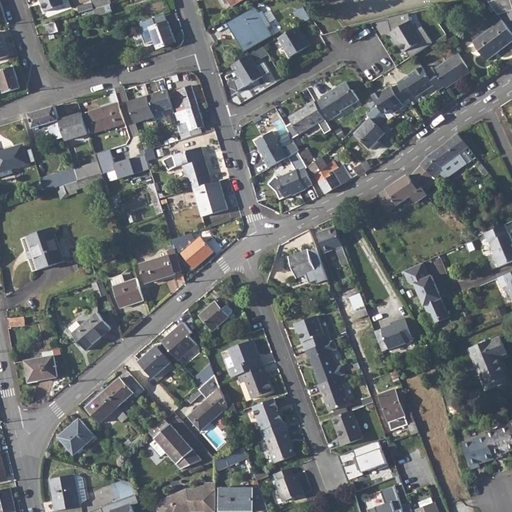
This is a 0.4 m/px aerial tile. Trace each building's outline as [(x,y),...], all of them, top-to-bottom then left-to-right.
[(40,0),(46,12),(65,4),(63,0),(40,0)] [(109,0),(95,0),(92,1),(93,3),(95,10),(110,5),(109,0)] [(511,0),(496,0),(489,3),(498,15),(511,10),(511,0)] [(93,3),(79,7),(81,14),(95,10),(93,3)] [(110,5),(95,10),(97,18),(113,12),(110,5)] [(293,13),(300,25),(310,19),(303,7),(293,13)] [(254,8),(228,23),(245,51),(271,36),(254,8)] [(439,10),(433,15),(439,23),(445,19),(439,10)] [(511,41),(511,34),(502,20),(473,43),(487,61),(511,41)] [(168,21),(150,28),(158,49),(176,43),(168,21)] [(410,21),(390,33),(394,41),(396,40),(404,53),(422,41),(410,21)] [(56,22),(46,25),(48,35),(59,32),(56,22)] [(297,27),(278,38),(290,58),(311,45),(306,38),(305,39),(297,27)] [(3,32),(0,33),(0,58),(10,55),(3,32)] [(263,46),(256,51),(261,58),(267,54),(263,46)] [(438,67),(430,80),(434,87),(437,91),(445,86),(447,88),(471,72),(459,53),(438,67)] [(250,54),(231,66),(236,74),(237,73),(246,87),(263,77),(250,54)] [(14,67),(0,72),(0,80),(4,94),(21,88),(14,67)] [(432,68),(425,72),(430,80),(438,67),(434,70),(432,68)] [(381,91),(372,96),(375,102),(376,104),(378,105),(384,114),(392,108),(395,113),(403,107),(402,105),(415,96),(417,98),(434,87),(430,80),(425,72),(423,68),(409,77),(410,79),(405,82),(403,81),(397,84),(398,86),(392,90),(391,88),(383,93),(381,91)] [(329,93),(321,97),(333,118),(341,114),(340,112),(359,100),(353,90),(352,91),(346,82),(337,87),(338,89),(330,94),(329,93)] [(172,93),(178,113),(198,107),(192,86),(172,93)] [(167,90),(148,96),(153,113),(172,107),(167,90)] [(147,97),(136,100),(141,115),(152,112),(147,97)] [(326,120),(315,102),(307,106),(308,108),(301,112),(300,112),(289,118),(299,136),(326,120)] [(119,103),(90,112),(96,132),(126,123),(119,103)] [(384,114),(378,105),(368,115),(371,118),(356,134),(371,149),(386,133),(379,126),(387,118),(384,114)] [(55,107),(42,111),(46,125),(59,121),(55,107)] [(198,107),(178,113),(175,114),(177,123),(183,140),(201,134),(200,129),(205,127),(198,107)] [(42,111),(29,114),(30,117),(34,129),(46,125),(42,111)] [(82,113),(59,121),(66,142),(89,134),(82,113)] [(264,162),(268,169),(287,157),(271,132),(254,143),(260,153),(261,152),(266,160),(264,162)] [(458,134),(445,144),(455,158),(462,169),(468,164),(461,154),(469,148),(458,134)] [(445,144),(429,155),(441,168),(455,158),(445,144)] [(0,152),(0,174),(1,178),(14,173),(12,169),(28,164),(23,145),(0,152)] [(183,166),(190,190),(194,189),(212,184),(205,163),(204,163),(203,157),(204,157),(201,148),(173,157),(176,168),(183,166)] [(153,149),(145,152),(148,162),(156,160),(153,149)] [(113,164),(109,150),(96,153),(99,162),(102,174),(115,170),(118,179),(149,169),(145,155),(113,164)] [(429,155),(421,165),(436,180),(442,174),(446,180),(462,169),(455,158),(441,168),(429,155)] [(324,160),(310,169),(314,175),(328,166),(325,161),(324,160)] [(362,164),(359,161),(351,165),(354,170),(355,169),(359,175),(366,171),(362,164)] [(367,161),(362,164),(366,171),(372,168),(367,161)] [(99,162),(75,169),(79,181),(102,174),(99,162)] [(328,166),(314,175),(319,183),(333,175),(332,173),(344,166),(341,163),(337,166),(334,162),(328,166)] [(394,185),(378,196),(389,212),(411,197),(416,203),(427,196),(423,189),(424,188),(427,191),(437,181),(436,180),(421,165),(410,177),(409,175),(394,185)] [(333,175),(319,183),(326,194),(353,178),(344,166),(332,173),(333,175)] [(74,167),(61,170),(65,185),(79,181),(75,169),(74,167)] [(312,176),(308,170),(307,168),(299,172),(298,171),(280,180),(285,188),(283,190),(287,199),(302,191),(302,193),(309,190),(308,188),(316,184),(312,176)] [(61,170),(41,177),(45,192),(60,187),(65,185),(61,170)] [(79,181),(65,185),(68,194),(105,182),(102,174),(79,181)] [(212,184),(194,189),(203,216),(228,209),(219,181),(212,184)] [(155,184),(148,186),(158,215),(164,213),(160,199),(155,184)] [(65,185),(60,187),(61,189),(58,190),(61,200),(69,197),(68,194),(65,185)] [(117,196),(110,198),(114,209),(118,207),(116,201),(122,199),(120,195),(117,196)] [(363,207),(356,212),(361,220),(368,215),(363,207)] [(471,225),(468,228),(473,234),(478,238),(486,234),(489,232),(471,211),(464,216),(471,225)] [(489,232),(486,234),(488,242),(492,243),(496,252),(494,255),(499,267),(511,261),(511,237),(510,234),(510,235),(505,225),(489,232)] [(335,226),(317,233),(323,250),(331,247),(332,251),(337,249),(343,266),(349,263),(335,226)] [(473,234),(468,228),(460,236),(465,241),(473,234)] [(54,229),(28,238),(40,270),(64,261),(54,229)] [(192,234),(173,240),(176,250),(177,255),(194,240),(192,234)] [(202,238),(182,255),(194,269),(214,252),(202,238)] [(177,255),(176,250),(167,252),(169,256),(141,265),(147,283),(175,275),(174,273),(182,270),(177,255)] [(308,250),(289,258),(297,278),(316,271),(308,250)] [(423,262),(404,270),(409,281),(412,283),(414,282),(424,304),(425,304),(428,310),(432,311),(435,318),(440,320),(449,316),(441,297),(440,298),(438,294),(439,292),(432,274),(428,275),(423,262)] [(511,272),(498,278),(502,288),(506,287),(511,301),(511,272)] [(113,281),(115,287),(124,284),(122,278),(113,281)] [(124,284),(115,287),(122,308),(144,300),(137,279),(124,284)] [(102,280),(99,281),(104,296),(107,295),(102,280)] [(99,281),(93,283),(98,298),(104,296),(99,281)] [(360,294),(350,298),(352,305),(363,301),(360,294)] [(363,301),(352,305),(358,319),(368,315),(363,301)] [(216,302),(201,316),(214,331),(233,313),(234,309),(229,304),(225,304),(221,308),(216,302)] [(98,313),(73,335),(87,350),(112,328),(98,313)] [(26,316),(11,318),(12,327),(27,325),(26,316)] [(316,316),(297,323),(300,330),(298,331),(306,350),(330,340),(327,333),(323,334),(316,316)] [(398,323),(381,330),(388,349),(412,340),(405,319),(397,322),(398,323)] [(184,323),(163,342),(178,360),(197,344),(190,336),(193,333),(184,323)] [(206,329),(200,334),(204,339),(210,334),(206,329)] [(381,330),(375,332),(382,351),(388,349),(381,330)] [(499,336),(470,348),(485,385),(506,377),(498,356),(506,352),(499,336)] [(330,340),(306,350),(309,358),(310,358),(319,383),(340,376),(346,374),(343,365),(337,367),(330,350),(336,348),(333,340),(330,340)] [(227,359),(234,377),(241,374),(264,365),(261,357),(260,358),(254,341),(231,349),(234,356),(227,359)] [(157,346),(140,362),(158,382),(175,368),(157,346)] [(54,356),(26,362),(30,382),(58,377),(54,356)] [(211,364),(194,378),(202,387),(215,375),(211,364)] [(264,365),(241,374),(244,383),(248,381),(255,399),(273,391),(266,374),(268,374),(264,365)] [(128,372),(106,391),(120,407),(135,394),(137,397),(145,390),(128,372)] [(202,387),(199,389),(208,399),(189,416),(201,430),(228,407),(219,383),(215,375),(202,387)] [(319,383),(318,384),(321,392),(323,392),(330,410),(334,408),(346,403),(349,402),(343,384),(344,384),(340,376),(319,383)] [(392,430),(407,425),(408,424),(395,388),(378,395),(392,430)] [(120,407),(106,391),(88,408),(101,423),(120,407)] [(370,395),(361,399),(363,406),(373,402),(370,395)] [(275,398),(254,405),(266,438),(268,437),(289,429),(285,421),(284,421),(275,398)] [(346,403),(334,408),(337,416),(349,411),(346,403)] [(337,416),(332,417),(340,436),(339,437),(342,445),(363,437),(352,410),(349,411),(337,416)] [(80,420),(59,438),(74,456),(96,438),(80,420)] [(165,420),(150,433),(156,440),(151,444),(163,457),(168,453),(181,468),(202,459),(171,424),(170,425),(165,420)] [(408,424),(407,425),(412,435),(419,432),(415,421),(408,424)] [(511,430),(510,424),(486,431),(487,434),(495,458),(503,455),(503,453),(511,449),(511,430)] [(289,429),(268,437),(277,462),(296,454),(290,438),(292,437),(289,429)] [(495,458),(487,434),(463,442),(472,469),(481,466),(480,463),(495,458)] [(379,441),(339,456),(348,480),(387,465),(379,441)] [(249,458),(244,448),(217,459),(221,469),(249,458)] [(290,468),(277,473),(280,479),(276,481),(284,501),(305,493),(299,479),(303,478),(300,472),(293,475),(290,468)] [(266,469),(255,474),(257,480),(269,476),(266,469)] [(80,505),(74,476),(74,475),(51,479),(57,510),(80,506),(80,505)] [(83,478),(74,476),(80,505),(87,499),(83,478)] [(123,480),(112,485),(115,492),(134,485),(132,482),(123,480)] [(134,485),(115,492),(118,501),(136,494),(134,485)] [(216,511),(217,486),(206,486),(194,486),(194,489),(188,489),(156,503),(159,511),(216,511)] [(401,511),(392,486),(381,491),(385,504),(368,510),(368,511),(410,511),(409,508),(401,511)] [(0,489),(0,511),(10,511),(16,511),(10,487),(0,489)] [(221,488),(221,510),(254,511),(255,489),(221,488)] [(414,511),(439,511),(435,502),(434,503),(431,497),(419,502),(421,507),(414,510),(414,511)]
